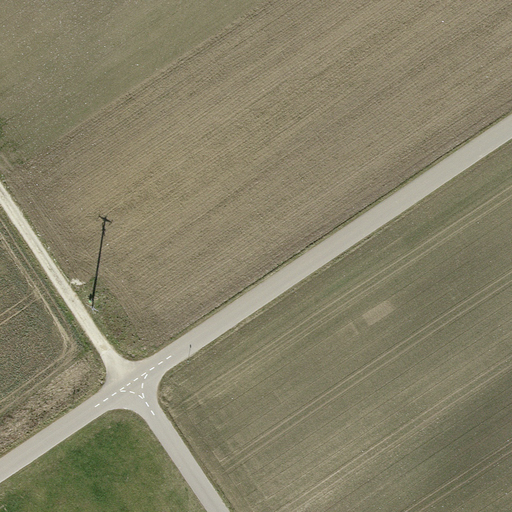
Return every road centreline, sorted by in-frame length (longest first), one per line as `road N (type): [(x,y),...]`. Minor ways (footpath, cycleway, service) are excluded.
road 1 (unclassified): [(511,126),(130,383)]
road 2 (track): [(0,188),(130,383)]
road 3 (unclassified): [(0,471),(130,383)]
road 4 (unclassified): [(130,383),(217,511)]
